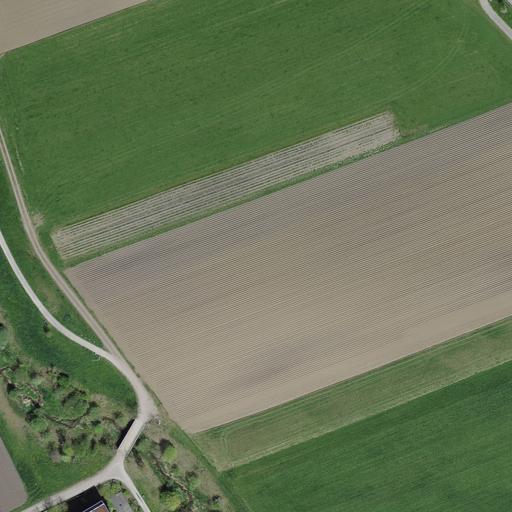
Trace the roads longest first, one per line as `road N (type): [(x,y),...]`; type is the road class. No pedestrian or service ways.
road 1 (track): [(115,470),(143,414),(142,390),(46,314),(0,238)]
road 2 (track): [(0,133),(35,242),(128,372)]
